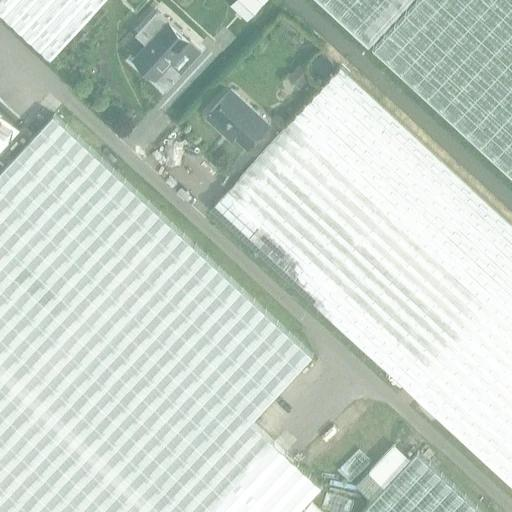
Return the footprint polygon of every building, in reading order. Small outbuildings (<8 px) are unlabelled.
[(0,0),(0,12),(50,59),(104,0),(0,0)] [(268,0),(234,0),(230,4),(249,21),(268,0)] [(321,0),(369,43),(408,0),(321,0)] [(511,0),(416,0),(376,44),(511,172),(511,0)] [(168,62),(189,40),(158,11),(137,33),(148,43),(134,58),(165,87),(179,72),(168,62)] [(312,76),(299,64),(286,78),(299,89),(312,76)] [(511,222),(491,204),(340,65),(228,187),(308,260),(290,280),(450,427),(511,484),(511,222)] [(248,146),(269,122),(230,87),(209,111),(211,112),(207,116),(222,130),(226,126),(248,146)] [(0,148),(17,129),(0,113),(0,148)] [(395,445),(374,467),(357,485),(373,500),(361,511),(207,511),(272,441),(251,422),(312,354),(54,115),(0,172),(0,511),(482,511),(417,452),(411,459),(395,445)] [(210,207),(213,209),(290,280),(308,260),(228,187),(210,207)] [(374,467),(395,445),(359,411),(339,433),(374,467)] [(298,511),(322,487),(272,441),(207,511),(298,511)]
